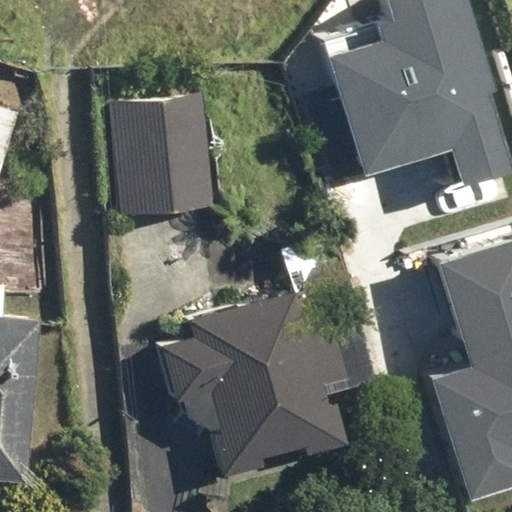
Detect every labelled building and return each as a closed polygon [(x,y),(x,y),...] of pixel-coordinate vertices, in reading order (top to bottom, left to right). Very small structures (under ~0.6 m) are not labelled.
[(389,39),(333,56),(369,173),(453,148),(464,185),(510,170),(485,91),(494,88),(466,0),(397,0),(379,6),(389,39)] [(204,90),(108,98),(118,210),(213,203),(204,90)] [(511,243),(441,265),(474,372),(436,383),(472,499),(511,486),(511,243)] [(0,483),(20,485),(36,324),(1,320),(5,286),(0,286),(0,483)] [(175,415),(199,425),(209,468),(323,440),(310,388),(332,382),(317,324),(293,330),(282,287),(176,313),(180,332),(146,341),(160,396),(164,395),(175,415)]
